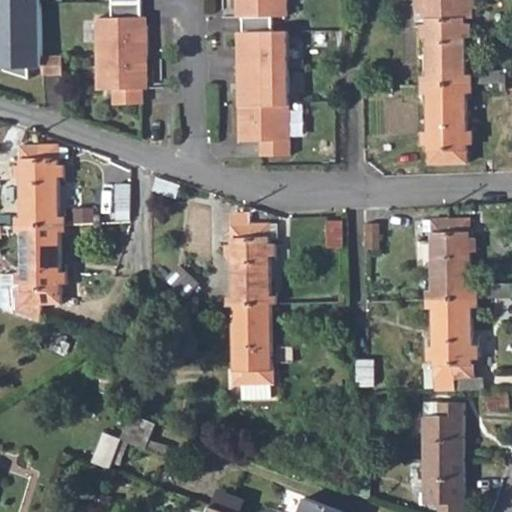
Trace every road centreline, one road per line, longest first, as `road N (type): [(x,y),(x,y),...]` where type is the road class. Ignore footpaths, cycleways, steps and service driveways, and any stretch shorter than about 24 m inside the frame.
road 1 (residential): [(194,173),(267,193),(511,187)]
road 2 (residential): [(0,112),(194,173)]
road 3 (residential): [(193,0),(194,173)]
